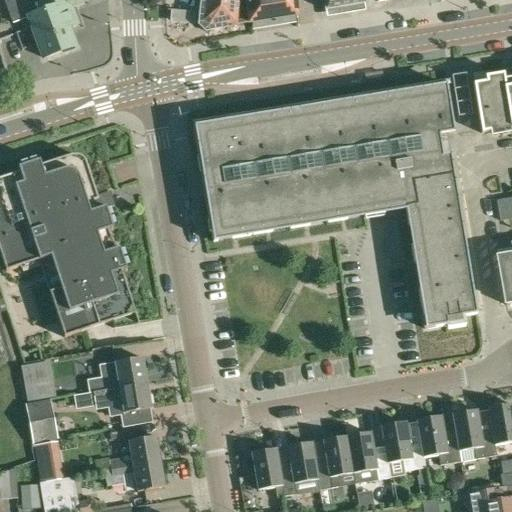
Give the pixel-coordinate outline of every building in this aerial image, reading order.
[(36,0),(4,0),(12,22),(28,17),(44,59),(75,48),(62,12),(43,19),(36,0)] [(36,0),(43,19),(62,12),(84,4),(81,0),(36,0)] [(248,23),(246,0),(201,0),(199,27),(201,27),(206,31),(208,31),(206,28),(248,23)] [(246,0),(248,23),(297,16),(295,0),(246,0)] [(321,0),(324,11),(364,4),(363,0),(321,0)] [(511,69),(500,71),(501,75),(485,78),(485,74),(473,76),(474,84),(473,84),(481,133),(493,131),(492,127),(509,124),(509,128),(511,127),(511,69)] [(445,85),(243,119),(245,128),(239,129),(238,127),(194,134),(201,175),(205,175),(208,195),(204,196),(212,243),(217,243),(216,240),(415,207),(418,224),(409,226),(420,289),(418,290),(424,330),(446,326),(445,320),(476,315),(449,155),(441,157),(438,136),(453,133),(445,85)] [(71,157),(69,157),(40,167),(38,162),(17,169),(18,174),(0,180),(0,257),(5,273),(50,258),(60,290),(49,294),(63,339),(112,323),(111,320),(133,313),(120,273),(125,271),(118,250),(113,251),(107,232),(112,230),(105,209),(96,211),(93,203),(97,201),(85,165),(84,164),(83,162),(82,161),(80,159),(79,158),(78,158),(76,157),(73,157),(71,157)] [(121,183),(143,179),(140,158),(117,163),(121,183)] [(511,219),(511,198),(496,201),(499,221),(511,219)] [(511,256),(497,259),(505,305),(511,304),(511,256)] [(93,393),(146,384),(141,359),(113,364),(115,375),(103,377),(103,380),(91,383),(91,384),(79,386),(80,395),(93,393)] [(23,385),(55,379),(52,364),(21,369),(23,385)] [(93,393),(80,395),(75,396),(77,407),(95,404),(96,412),(118,407),(122,428),(152,424),(149,410),(151,409),(146,384),(93,393)] [(25,405),(32,444),(56,440),(50,400),(25,405)] [(492,433),(494,446),(511,443),(511,408),(511,405),(487,409),(491,433),(492,433)] [(492,433),(491,433),(480,435),(476,411),(452,415),(455,439),(456,439),(460,463),(496,457),(494,446),(492,433)] [(456,439),(455,439),(444,441),(440,417),(416,421),(420,445),(421,445),(423,459),(438,456),(439,467),(460,463),(456,439)] [(421,445),(420,445),(409,447),(405,423),(380,428),(385,456),(386,455),(387,465),(402,462),(404,473),(425,469),(423,459),(421,445)] [(386,455),(385,456),(374,457),(369,433),(346,438),(352,475),(376,471),(378,481),(390,479),(387,465),(386,455)] [(133,467),(160,463),(156,438),(129,442),(133,467)] [(326,466),(315,468),(317,481),(316,481),(318,492),(342,488),(340,477),(352,475),(346,438),(322,442),(326,466)] [(291,472),(279,474),(282,487),(281,487),(283,498),(295,496),(293,485),(316,481),(317,481),(315,468),(311,444),(287,448),(291,472)] [(279,474),(275,450),(251,454),(257,491),(281,487),(282,487),(279,474)] [(160,463),(133,467),(124,469),(110,471),(112,481),(135,477),(137,493),(165,488),(160,463)] [(501,488),(511,486),(511,473),(499,476),(501,488)] [(79,511),(73,478),(39,484),(44,511),(79,511)] [(511,511),(511,486),(501,488),(465,494),(463,481),(456,483),(452,488),(453,496),(463,495),(465,508),(470,507),(470,511),(511,511)] [(20,487),(22,510),(40,509),(38,486),(20,487)]
